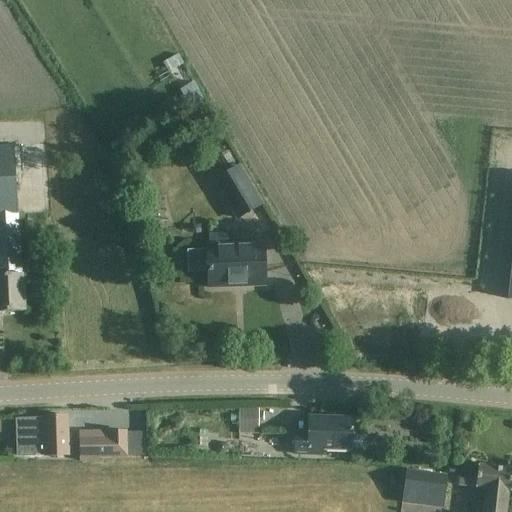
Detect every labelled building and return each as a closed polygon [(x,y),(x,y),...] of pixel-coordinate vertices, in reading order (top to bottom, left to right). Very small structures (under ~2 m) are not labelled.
[(171,62),(176,74),(191,68),(185,56),(171,62)] [(200,83),(189,89),(198,106),(209,100),(200,83)] [(13,150),(0,150),(0,314),(26,313),(23,275),(22,276),(13,150)] [(262,205),(240,168),(215,182),(238,219),(262,205)] [(264,245),(208,247),(208,252),(189,252),(189,272),(209,272),(209,288),(235,288),(235,285),(245,285),(245,287),(265,286),(264,245)] [(260,433),(260,411),(241,411),(241,433),(260,433)] [(43,418),(44,457),(69,455),(68,417),(43,418)] [(352,435),(353,420),(309,418),(308,433),(295,433),(294,455),(309,456),(309,450),(352,452),(352,449),(361,450),(364,447),(364,439),(362,436),(352,435)] [(81,440),(81,457),(127,457),(127,433),(110,433),(110,439),(81,440)] [(511,494),(511,484),(511,470),(478,467),(477,476),(460,474),(459,486),(476,489),(488,491),(486,507),(484,506),(483,511),(505,511),(506,510),(505,510),(507,494),(511,494)] [(448,479),(408,475),(405,497),(445,501),(448,479)]
